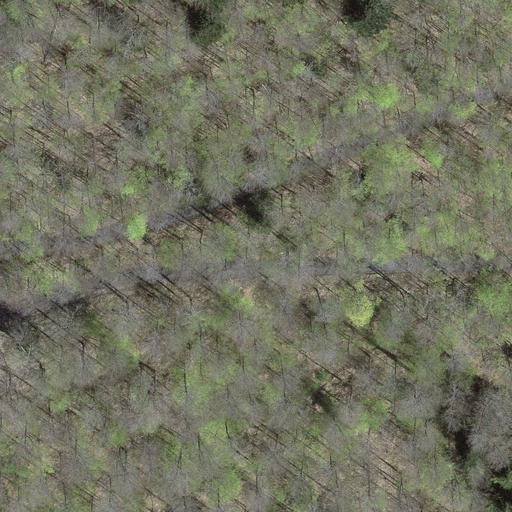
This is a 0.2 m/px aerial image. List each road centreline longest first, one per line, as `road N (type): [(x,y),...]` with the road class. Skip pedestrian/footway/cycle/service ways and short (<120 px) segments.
road 1 (unclassified): [(0,251),(74,247),(158,223),(511,88)]
road 2 (unclassified): [(511,263),(214,273),(126,283),(0,317)]
